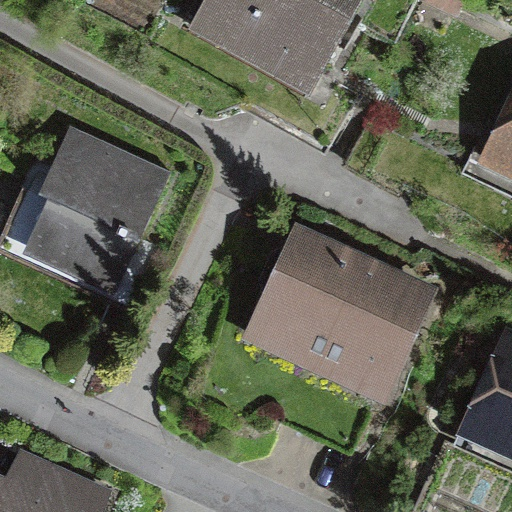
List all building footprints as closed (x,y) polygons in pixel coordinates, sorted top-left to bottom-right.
[(208,0),(202,13),(228,27),(222,38),(312,88),(359,0),(208,0)] [(377,104),(348,157),(405,189),(434,136),(377,104)] [(511,128),(497,160),(511,167),(511,128)] [(56,202),(32,256),(114,293),(166,177),(67,132),(38,194),(56,202)] [(299,238),(266,310),(316,332),(307,352),(311,362),(330,371),(341,367),(383,387),(424,296),(299,238)] [(462,381),(446,417),(511,447),(511,344),(490,394),(462,381)] [(0,481),(0,511),(96,511),(104,493),(47,468),(34,497),(0,481)]
